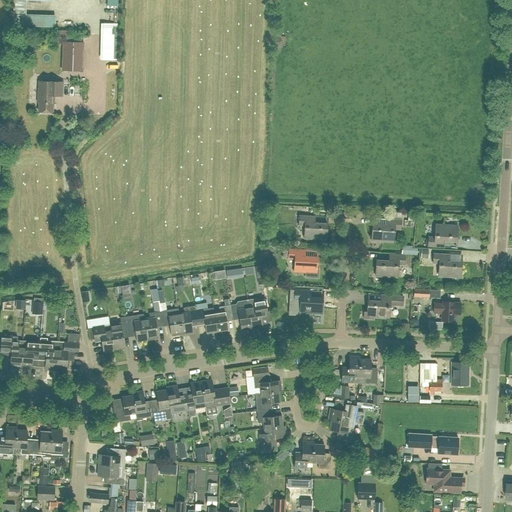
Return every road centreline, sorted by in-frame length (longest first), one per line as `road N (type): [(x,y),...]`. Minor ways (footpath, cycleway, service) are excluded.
road 1 (residential): [(84,401),(104,379),(319,344)]
road 2 (tertiary): [(496,329),(506,165)]
road 3 (tertiary): [(485,511),(494,349)]
road 4 (residential): [(339,341),(494,349)]
road 5 (residential): [(339,341),(347,221)]
